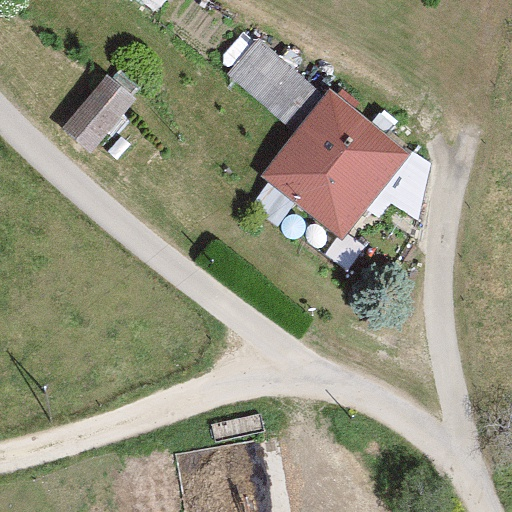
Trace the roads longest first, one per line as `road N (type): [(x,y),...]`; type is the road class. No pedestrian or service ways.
road 1 (unknown): [(459,458),(436,259),(447,149)]
road 2 (residential): [(476,511),(459,458),(279,366)]
